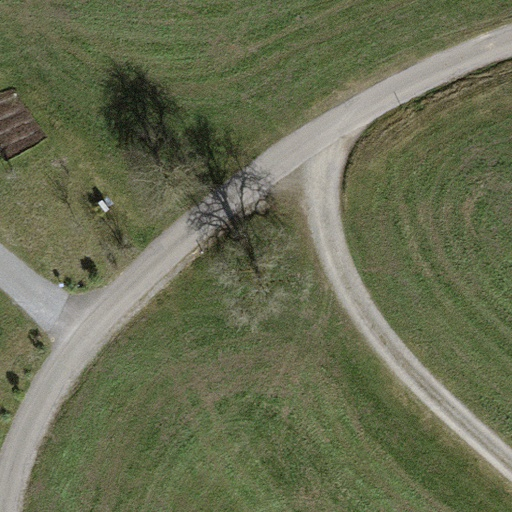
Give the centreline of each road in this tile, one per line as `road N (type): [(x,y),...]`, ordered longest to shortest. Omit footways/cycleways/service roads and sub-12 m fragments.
road 1 (unclassified): [(511,40),(322,132),(134,282),(83,336),(34,408),(0,511)]
road 2 (track): [(511,467),(396,358),(354,300),(326,219),(322,132)]
